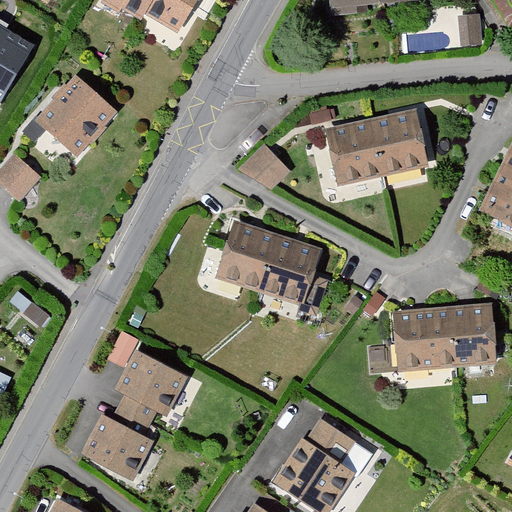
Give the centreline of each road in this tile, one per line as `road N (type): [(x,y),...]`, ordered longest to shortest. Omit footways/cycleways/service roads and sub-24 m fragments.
road 1 (tertiary): [(225,75),(0,497)]
road 2 (residential): [(511,67),(267,86),(225,75)]
